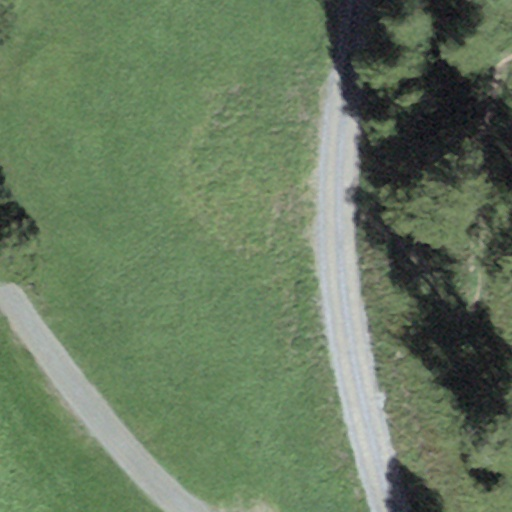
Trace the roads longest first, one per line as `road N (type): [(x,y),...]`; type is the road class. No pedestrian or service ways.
road 1 (track): [(334,206),(360,419),(389,511)]
road 2 (track): [(186,511),(63,374),(0,289)]
road 3 (track): [(366,0),(334,206)]
